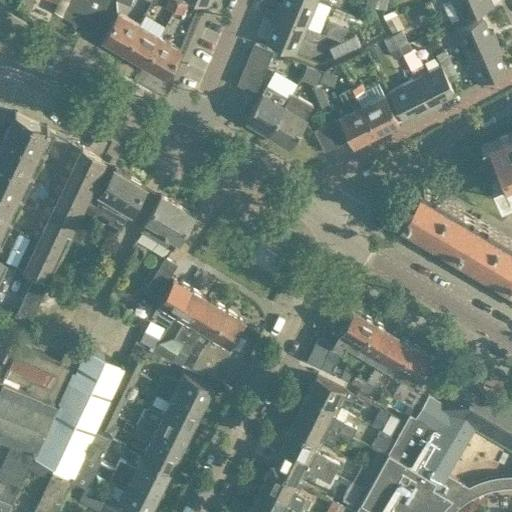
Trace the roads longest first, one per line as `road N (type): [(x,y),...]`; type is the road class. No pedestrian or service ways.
road 1 (residential): [(192,511),(339,227)]
road 2 (residential): [(339,227),(359,189),(393,160),(511,97)]
road 3 (residential): [(511,337),(339,227)]
road 4 (residential): [(183,136),(58,63),(22,51)]
road 5 (residential): [(339,227),(183,136)]
road 6 (residential): [(183,136),(241,0)]
